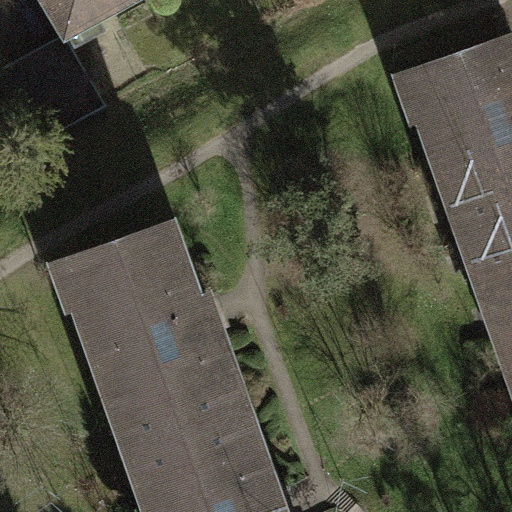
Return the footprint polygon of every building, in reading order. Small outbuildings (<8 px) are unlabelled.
[(127,0),(43,0),(63,34),(127,0)] [(63,34),(0,68),(0,110),(25,149),(106,105),(63,34)] [(422,114),(466,238),(511,222),(511,35),(511,34),(400,73),(415,116),(422,114)] [(80,299),(132,447),(245,408),(207,296),(196,300),(168,220),(58,258),(73,301),(80,299)] [(511,222),(466,238),(511,367),(511,222)] [(132,447),(154,511),(281,511),(245,408),(132,447)]
